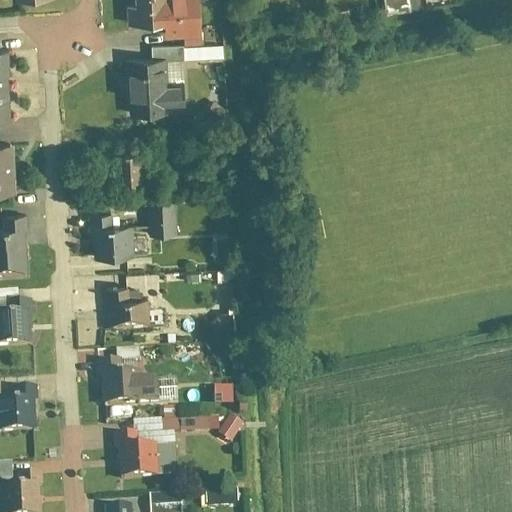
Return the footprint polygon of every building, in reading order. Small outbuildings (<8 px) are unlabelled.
[(121,4),(123,24),(157,21),(158,38),(198,35),(195,0),(127,0),(128,4),(121,4)] [(424,0),(390,0),(393,13),(426,7),(424,0)] [(0,63),(4,64),(11,63),(10,50),(0,50),(0,63)] [(162,56),(120,59),(124,116),(166,113),(162,56)] [(0,122),(8,122),(4,64),(0,63),(0,122)] [(0,195),(10,195),(7,144),(0,144),(0,195)] [(105,153),(107,188),(144,186),(142,151),(105,153)] [(145,203),(147,236),(175,234),(173,201),(145,203)] [(2,217),(3,232),(21,230),(25,230),(24,216),(2,217)] [(90,261),(132,258),(130,225),(88,228),(90,261)] [(0,278),(25,277),(21,230),(3,232),(0,231),(0,278)] [(107,331),(147,328),(145,298),(105,301),(107,331)] [(0,348),(29,346),(26,312),(0,314),(0,348)] [(208,317),(208,340),(227,340),(227,338),(238,338),(238,317),(208,317)] [(95,377),(97,406),(148,403),(146,373),(95,377)] [(220,388),(221,406),(239,405),(238,387),(220,388)] [(0,434),(31,432),(28,400),(0,401),(0,434)] [(241,442),(247,419),(231,415),(226,438),(241,442)] [(160,421),(161,432),(206,429),(205,418),(160,421)] [(113,449),(115,481),(154,479),(152,446),(113,449)] [(0,477),(9,477),(8,461),(0,461),(0,477)] [(0,511),(35,511),(33,482),(0,484),(0,511)] [(150,494),(151,511),(181,511),(180,492),(150,494)]
